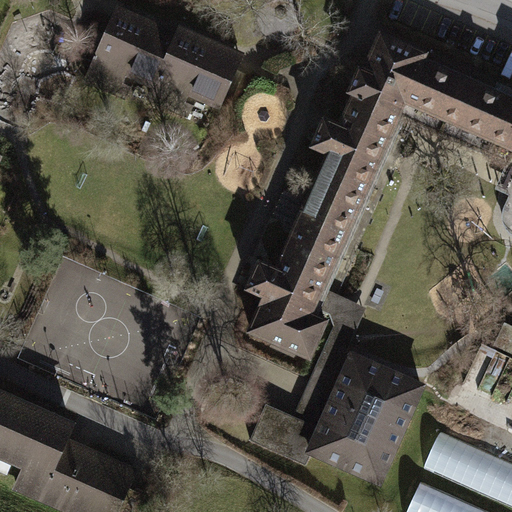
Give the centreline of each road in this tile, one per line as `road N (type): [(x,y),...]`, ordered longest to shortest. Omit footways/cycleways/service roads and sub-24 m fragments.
road 1 (unknown): [(178,440),(203,348),(308,83),(377,0)]
road 2 (residential): [(0,364),(223,460),(319,511)]
